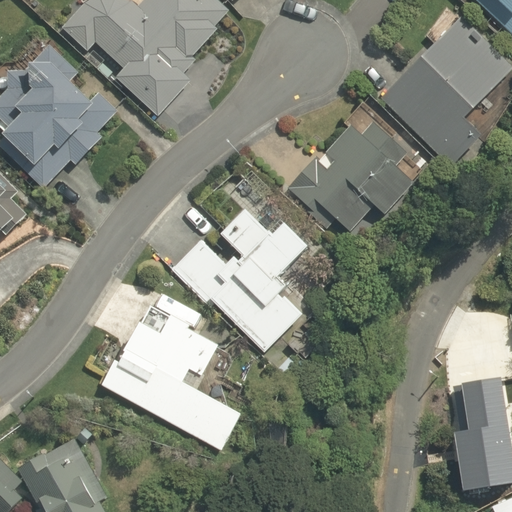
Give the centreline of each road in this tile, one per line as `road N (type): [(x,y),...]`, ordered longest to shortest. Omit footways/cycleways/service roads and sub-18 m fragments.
road 1 (residential): [(0,381),(52,333),(156,189),(297,58)]
road 2 (residential): [(395,511),(422,316),(511,218)]
